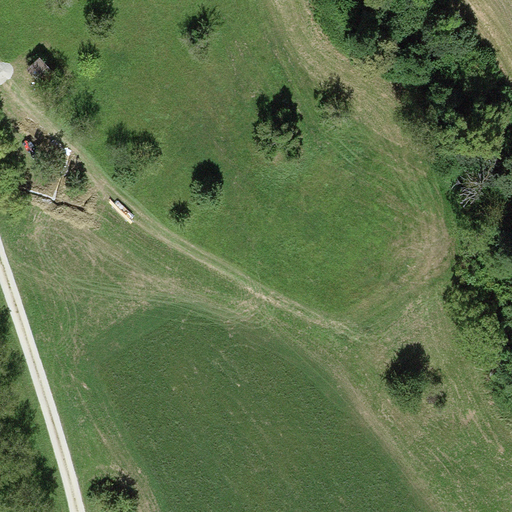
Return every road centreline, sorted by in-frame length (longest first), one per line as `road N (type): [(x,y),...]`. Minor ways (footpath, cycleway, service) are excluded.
road 1 (track): [(0,268),(73,511)]
road 2 (track): [(0,69),(39,122),(125,207)]
